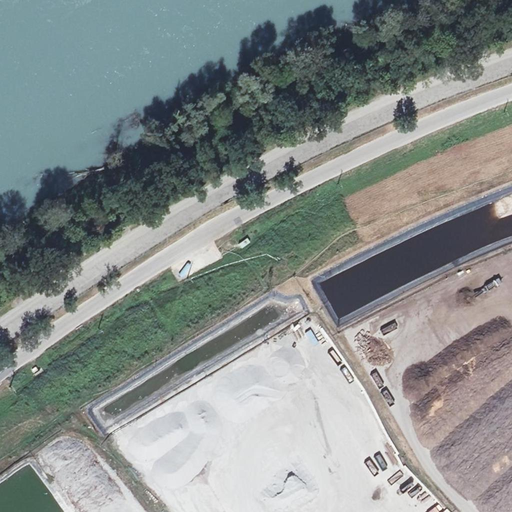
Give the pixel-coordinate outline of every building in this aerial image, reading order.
[(182,280),(188,266),(177,261),(171,275),(182,280)] [(269,348),(258,354),(266,369),(277,363),(269,348)] [(241,380),(255,376),(252,363),(237,367),(241,380)] [(173,423),(188,410),(179,400),(170,407),(172,411),(167,415),(173,423)] [(187,414),(175,424),(182,433),(194,423),(187,414)] [(369,477),(385,468),(378,457),(363,466),(369,477)]
